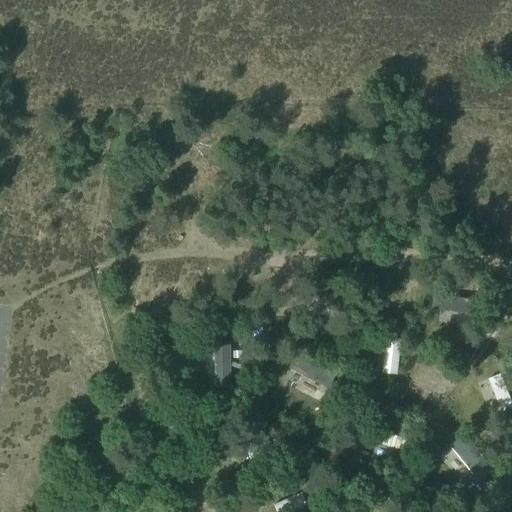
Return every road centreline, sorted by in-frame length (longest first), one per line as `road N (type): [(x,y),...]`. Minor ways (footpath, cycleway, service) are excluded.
road 1 (track): [(0,318),(90,269),(169,254),(511,265)]
road 2 (track): [(511,301),(442,404)]
